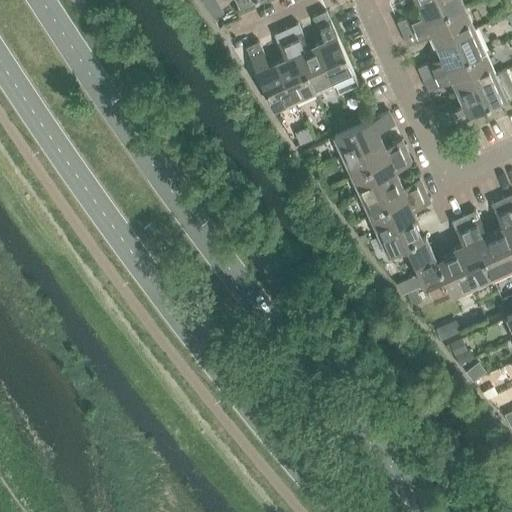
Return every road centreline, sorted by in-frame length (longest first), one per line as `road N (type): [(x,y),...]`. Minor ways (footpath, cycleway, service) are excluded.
road 1 (secondary): [(434,511),(237,273),(48,0)]
road 2 (secondary): [(0,55),(169,299),(340,511)]
road 3 (residential): [(511,150),(454,175),(441,168),(364,9),(352,0)]
